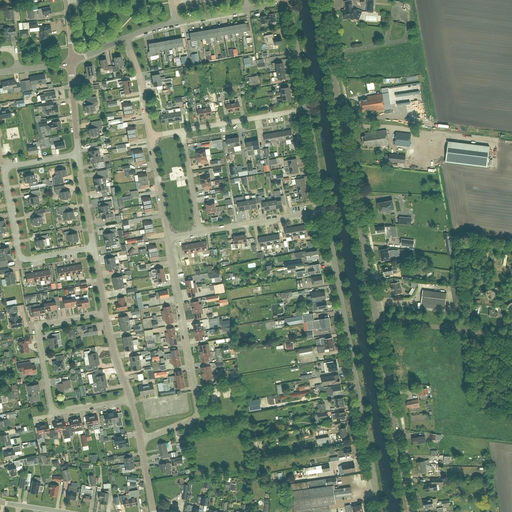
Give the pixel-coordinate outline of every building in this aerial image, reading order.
[(353,1),(346,2),(347,10),(343,11),(345,18),(348,17),(348,19),(352,18),(352,19),(354,20),(355,20),(356,17),(360,19),(363,12),(355,9),(354,9),(353,1)] [(267,23),(267,21),(269,21),(270,23),(271,25),(276,24),(275,22),(276,22),(274,13),(268,14),(269,17),(266,17),(266,16),(260,17),(262,24),(267,23)] [(250,31),(249,24),(245,25),(245,24),(239,25),(241,37),(244,37),(243,32),(246,31),(250,31)] [(51,33),(50,26),(39,28),(41,41),(48,40),(48,35),(47,36),(47,33),(51,33)] [(15,35),(15,28),(10,29),(10,28),(2,29),(3,40),(11,39),(10,35),(12,35),(15,35)] [(197,45),(195,32),(189,33),(190,41),(192,48),(197,47),(197,45)] [(273,35),(267,36),(264,36),(264,40),(267,39),(268,43),(270,42),(271,43),(274,43),(274,45),(282,44),(280,37),(273,38),(273,35)] [(148,44),(149,52),(148,52),(148,57),(156,56),(156,55),(154,43),(148,44)] [(115,66),(112,66),(113,72),(119,71),(118,66),(122,65),(121,57),(114,58),(115,66)] [(101,68),(104,68),(104,71),(109,70),(109,72),(112,72),(111,66),(108,67),(106,60),(100,61),(101,68)] [(284,71),(283,63),(276,64),(276,63),(271,64),(272,68),(276,68),(276,72),(284,71)] [(85,79),(89,78),(89,76),(94,75),(92,66),(86,67),(87,74),(84,74),(85,79)] [(279,80),(285,79),(284,71),(276,72),(277,76),(274,77),(275,82),(279,81),(279,80)] [(41,83),(42,85),(46,84),(45,79),(46,79),(45,75),(44,75),(30,77),(30,80),(25,81),(26,91),(32,90),(31,85),(35,84),(41,83)] [(250,85),(258,84),(257,76),(249,77),(250,85)] [(6,90),(14,88),(15,92),(20,91),(19,83),(15,84),(15,80),(7,81),(7,82),(2,83),(3,87),(0,87),(0,91),(0,94),(7,92),(6,90)] [(123,88),(124,91),(120,92),(120,95),(130,93),(130,92),(132,92),(131,87),(123,88)] [(290,94),(288,87),(280,89),(281,92),(276,93),(276,96),(281,95),(290,94)] [(41,101),(56,99),(55,91),(43,93),(44,95),(40,96),(41,101)] [(278,102),(291,100),(290,94),(281,95),(282,98),(277,99),(278,102)] [(360,101),(362,112),(371,110),(371,113),(385,110),(382,94),(367,97),(368,99),(360,101)] [(95,111),(94,107),(98,104),(96,96),(88,98),(89,104),(89,105),(83,106),(84,113),(87,112),(87,114),(92,113),(92,111),(95,111)] [(53,106),(52,101),(33,105),(34,110),(46,107),(47,115),(53,114),(53,113),(58,113),(57,105),(53,106)] [(228,111),(228,112),(233,111),(232,104),(229,105),(228,101),(225,101),(227,111),(228,111)] [(127,103),(122,104),(124,111),(132,109),(131,103),(127,104),(127,103)] [(0,119),(10,117),(11,116),(11,113),(9,113),(8,109),(1,111),(0,107),(0,106),(0,119)] [(199,116),(200,118),(205,117),(204,109),(200,110),(200,106),(197,106),(198,116),(199,116)] [(172,110),(173,113),(175,122),(182,121),(180,108),(172,110)] [(124,111),(125,118),(130,118),(130,116),(133,116),(132,109),(124,111)] [(173,113),(169,114),(168,110),(166,111),(166,114),(168,123),(175,122),(173,113)] [(159,115),(161,124),(168,123),(166,114),(162,115),(161,112),(159,112),(159,115)] [(56,130),(61,129),(60,121),(52,123),(52,124),(49,125),(50,131),(56,130)] [(98,130),(102,128),(100,121),(92,122),(93,128),(87,129),(89,136),(91,136),(92,137),(97,137),(96,135),(99,134),(98,130)] [(39,122),(36,123),(39,139),(45,138),(44,134),(43,135),(41,127),(40,127),(39,122)] [(131,126),(126,127),(128,135),(136,133),(135,127),(132,128),(131,126)] [(294,142),(291,130),(284,132),(286,141),(291,140),(291,143),(294,142)] [(365,133),(365,136),(362,137),(363,145),(369,144),(369,146),(374,146),(374,147),(388,145),(386,130),(365,133)] [(279,142),(284,141),(284,144),(287,144),(286,141),(284,132),(278,133),(279,142)] [(396,132),(394,146),(409,147),(411,134),(396,132)] [(128,135),(129,142),(134,141),(134,140),(137,139),(136,133),(128,135)] [(272,143),(277,142),(277,145),(280,145),(279,142),(278,133),(271,134),(272,143)] [(271,134),(264,135),(265,144),(270,143),(271,147),(273,146),(272,143),(271,134)] [(59,137),(49,139),(50,145),(55,144),(56,149),(65,147),(63,141),(60,142),(59,137)] [(241,151),(239,138),(233,139),(234,147),(235,152),(241,151)] [(229,153),(232,152),(235,152),(234,147),(233,139),(226,140),(229,153)] [(261,154),(259,141),(252,142),(254,150),(257,150),(258,154),(260,154),(261,154)] [(28,148),(29,154),(38,153),(37,147),(39,147),(39,142),(33,143),(33,147),(28,148)] [(248,156),(255,155),(254,150),(252,142),(246,143),(248,156)] [(445,161),(487,167),(489,147),(447,142),(445,161)] [(94,147),(95,150),(94,151),(89,152),(90,158),(100,156),(99,153),(103,152),(102,146),(94,147)] [(202,151),(197,152),(198,157),(206,156),(205,149),(202,149),(202,151)] [(132,155),(134,154),(135,158),(143,156),(142,150),(139,151),(139,150),(127,152),(127,156),(132,155)] [(389,154),(388,162),(404,164),(405,156),(389,154)] [(90,158),(91,163),(96,162),(97,163),(98,168),(104,167),(103,158),(101,159),(100,156),(90,158)] [(141,163),(145,162),(143,156),(135,158),(136,165),(141,164),(141,163)] [(298,166),(297,159),(287,160),(288,165),(285,166),(286,168),(289,168),(289,167),(298,166)] [(286,173),(287,175),(299,173),(298,166),(289,167),(289,168),(289,172),(286,173)] [(66,169),(63,170),(63,168),(58,169),(58,171),(55,171),(56,175),(52,178),(54,185),(62,183),(61,178),(61,177),(67,176),(66,169)] [(99,178),(94,179),(95,185),(105,183),(104,180),(108,177),(107,170),(98,171),(100,178),(99,178)] [(25,183),(30,182),(31,183),(31,186),(38,184),(37,181),(35,181),(34,175),(31,175),(31,173),(26,174),(26,176),(24,177),(25,183)] [(143,173),(138,174),(139,181),(148,180),(146,174),(143,174),(143,173)] [(206,177),(201,177),(202,183),(211,182),(210,175),(206,175),(206,177)] [(306,185),(304,178),(295,180),(296,184),(293,185),(294,187),(297,187),(306,185)] [(139,181),(140,189),(145,188),(145,187),(149,186),(148,180),(139,181)] [(101,190),(102,190),(102,193),(109,192),(108,186),(106,186),(105,183),(95,185),(96,191),(101,190)] [(69,191),(64,192),(63,191),(62,185),(54,187),(55,194),(60,195),(60,199),(63,199),(63,201),(68,200),(68,198),(70,197),(69,191)] [(297,187),(297,191),(294,192),(295,194),(298,194),(307,192),(306,185),(297,187)] [(39,203),(38,196),(40,196),(39,190),(36,191),(36,193),(33,194),(33,196),(33,197),(27,198),(29,205),(31,204),(32,206),(37,205),(36,203),(39,203)] [(282,199),(278,200),(277,191),(274,191),(275,196),(274,196),(275,201),(277,209),(283,208),(283,205),(286,205),(284,196),(281,196),(282,199)] [(296,201),(308,199),(307,192),(298,194),(299,198),(295,199),(296,201)] [(258,208),(257,204),(260,203),(259,196),(256,197),(256,199),(253,200),(252,195),(249,196),(250,201),(251,209),(258,208)] [(245,210),(251,209),(250,201),(249,196),(243,197),(244,202),(245,210)] [(263,203),(264,211),(271,210),(269,202),(266,202),(265,197),(262,198),(262,196),(259,196),(260,203),(263,203)] [(275,201),(272,201),(271,196),(268,197),(269,202),(271,210),(277,209),(275,201)] [(147,197),(142,198),(143,205),(152,204),(151,197),(147,198),(147,197)] [(239,211),(245,210),(244,202),(243,197),(234,198),(235,204),(238,204),(239,211)] [(104,202),(105,205),(104,206),(99,207),(100,213),(110,211),(109,208),(112,207),(111,205),(112,204),(112,201),(104,202)] [(211,202),(206,203),(207,209),(215,208),(214,201),(211,201),(211,202)] [(378,203),(379,212),(386,211),(386,213),(391,212),(391,210),(394,209),(392,201),(378,203)] [(149,211),(153,210),(152,204),(143,205),(144,213),(149,212),(149,211)] [(67,221),(72,220),(71,218),(74,218),(73,211),(67,212),(66,206),(58,207),(59,214),(63,216),(64,220),(66,219),(67,221)] [(107,218),(107,221),(114,219),(113,214),(110,214),(110,211),(100,213),(101,218),(106,217),(107,218)] [(31,219),(32,225),(35,225),(35,227),(40,226),(40,224),(42,223),(41,217),(44,216),(43,213),(40,213),(37,214),(37,217),(36,218),(31,219)] [(399,217),(398,224),(411,225),(412,218),(399,217)] [(148,221),(143,222),(144,229),(153,228),(152,222),(148,222),(148,221)] [(308,237),(305,225),(298,227),(300,235),(304,235),(305,238),(308,237)] [(377,233),(381,232),(381,233),(385,232),(386,238),(391,237),(389,226),(384,227),(384,226),(376,228),(376,231),(377,231),(377,233)] [(300,235),(298,227),(292,228),(293,237),(298,236),(298,239),(301,239),(300,235)] [(143,237),(145,237),(151,236),(150,235),(154,234),(153,228),(144,229),(145,233),(142,234),(143,237)] [(292,228),(285,229),(286,238),(291,237),(291,240),(294,240),(293,237),(292,228)] [(109,230),(110,233),(109,233),(104,234),(105,240),(115,238),(114,233),(116,232),(115,229),(109,230)] [(71,234),(70,231),(64,232),(64,236),(67,235),(68,242),(70,241),(71,243),(76,242),(75,240),(78,240),(77,233),(71,234)] [(281,247),(279,234),(272,236),(274,245),(278,244),(279,247),(281,247)] [(40,236),(41,239),(40,240),(35,241),(36,247),(39,247),(39,249),(44,248),(44,246),(46,246),(45,239),(48,239),(47,235),(40,236)] [(245,237),(245,235),(240,236),(241,243),(244,243),(245,247),(248,246),(246,237),(245,237)] [(267,246),(272,245),(272,248),(274,248),(274,245),(272,236),(265,237),(267,246)] [(265,237),(258,238),(260,247),(265,246),(265,249),(267,249),(268,249),(267,246),(265,237)] [(119,247),(118,244),(118,240),(115,241),(115,238),(105,240),(106,246),(111,245),(112,245),(112,248),(119,247)] [(208,250),(206,241),(200,242),(202,252),(203,252),(206,251),(207,254),(210,254),(209,250),(208,250)] [(202,252),(200,242),(194,244),(196,253),(197,253),(201,252),(201,255),(204,255),(203,252),(202,252)] [(196,253),(194,244),(189,245),(190,254),(191,254),(195,253),(195,256),(198,256),(197,253),(196,253)] [(0,254),(10,253),(9,247),(3,248),(2,245),(0,245),(0,254)] [(139,250),(139,255),(148,253),(157,252),(156,245),(152,246),(152,245),(147,246),(148,251),(146,252),(146,249),(139,250)] [(189,245),(182,246),(184,255),(189,254),(189,257),(192,257),(191,254),(190,254),(189,245)] [(393,250),(388,251),(388,249),(380,250),(382,261),(389,259),(389,258),(394,257),(393,250)] [(319,258),(318,255),(317,251),(307,253),(306,251),(295,253),(296,258),(305,257),(305,258),(308,258),(308,261),(311,261),(311,259),(319,258)] [(155,258),(158,258),(157,252),(148,253),(150,261),(155,260),(155,258)] [(0,267),(6,266),(5,261),(5,260),(11,259),(10,253),(0,254),(0,257),(0,258),(0,267)] [(114,258),(104,259),(105,265),(116,263),(115,261),(118,260),(118,257),(114,257),(114,258)] [(83,273),(81,264),(75,265),(77,275),(78,274),(82,274),(82,277),(85,277),(84,273),(83,273)] [(311,275),(321,273),(320,264),(309,266),(309,270),(297,272),(298,278),(311,275)] [(77,275),(75,265),(69,266),(71,276),(72,275),(76,275),(76,278),(79,278),(78,274),(77,275)] [(69,266),(64,267),(65,277),(66,277),(70,276),(70,279),(73,279),(72,275),(71,276),(69,266)] [(392,273),(392,271),(397,270),(396,266),(391,267),(383,268),(384,275),(392,273)] [(64,267),(57,269),(59,278),(64,277),(64,280),(67,280),(66,277),(65,277),(64,267)] [(6,285),(15,284),(15,280),(15,276),(14,276),(13,272),(9,273),(8,269),(1,270),(1,274),(4,274),(6,285)] [(51,279),(50,270),(43,271),(45,280),(46,280),(50,279),(50,283),(53,282),(52,279),(51,279)] [(45,280),(43,271),(38,272),(39,281),(40,281),(44,281),(44,284),(47,283),(46,280),(45,280)] [(41,284),(40,281),(39,281),(38,272),(32,273),(33,282),(34,282),(38,282),(38,285),(41,284)] [(26,274),(27,283),(32,283),(32,286),(35,285),(34,282),(33,282),(32,273),(26,274)] [(121,277),(112,278),(113,284),(123,282),(122,279),(125,279),(125,275),(121,276),(121,277)] [(157,276),(157,279),(153,280),(154,283),(164,281),(165,280),(164,275),(157,276)] [(323,283),(322,276),(309,278),(309,281),(310,283),(312,283),(313,284),(323,283)] [(392,291),(393,295),(401,293),(399,282),(398,282),(398,279),(391,280),(392,283),(391,284),(392,288),(391,288),(392,291)] [(196,283),(193,283),(193,280),(186,281),(187,289),(196,288),(196,283)] [(197,293),(196,288),(187,289),(189,298),(196,296),(195,293),(197,293)] [(485,294),(484,295),(485,295),(485,296),(485,297),(485,298),(486,298),(486,299),(487,299),(488,300),(489,300),(490,300),(491,300),(492,300),(492,299),(493,299),(494,298),(495,297),(495,296),(495,295),(495,294),(495,293),(495,292),(494,292),(494,291),(493,291),(493,290),(492,290),(491,289),(490,289),(489,289),(488,290),(487,290),(486,291),(485,292),(485,293),(485,294)] [(446,293),(423,290),(421,307),(444,310),(446,293)] [(167,291),(155,293),(156,299),(169,297),(167,291)] [(326,299),(324,291),(320,292),(320,291),(311,292),(313,302),(321,301),(320,300),(326,299)] [(76,301),(75,298),(71,299),(71,295),(69,296),(71,307),(76,306),(77,306),(76,301)] [(83,308),(89,307),(88,299),(84,300),(83,296),(81,297),(83,308)] [(51,311),(57,310),(56,305),(60,304),(58,297),(54,297),(55,302),(51,302),(51,299),(49,299),(51,311)] [(127,309),(125,302),(125,303),(124,298),(118,299),(119,304),(116,304),(117,311),(127,309)] [(201,304),(199,305),(198,301),(191,302),(193,311),(202,309),(201,304)] [(313,305),(314,310),(318,310),(323,310),(323,309),(327,308),(326,301),(311,304),(311,305),(313,305)] [(37,304),(35,305),(36,308),(32,309),(31,305),(27,306),(29,312),(32,312),(33,317),(39,316),(37,304)] [(39,316),(45,315),(45,312),(44,307),(40,308),(39,304),(37,304),(39,316)] [(161,311),(162,316),(171,315),(170,306),(163,307),(164,311),(161,311)] [(203,314),(202,309),(193,311),(194,319),(201,318),(201,314),(203,314)] [(18,319),(17,313),(10,314),(11,320),(9,320),(11,328),(15,327),(15,328),(16,329),(18,328),(18,327),(22,326),(21,318),(18,319)] [(320,320),(314,321),(313,314),(302,315),(302,316),(285,319),(286,326),(303,323),(307,322),(308,330),(310,330),(312,330),(312,329),(315,329),(319,328),(319,332),(325,331),(324,330),(325,330),(326,331),(329,330),(330,329),(330,327),(329,318),(320,319),(320,320)] [(163,321),(165,321),(166,324),(173,323),(171,315),(162,316),(163,321)] [(128,316),(119,317),(120,325),(134,322),(134,319),(128,320),(128,316)] [(120,325),(121,332),(130,330),(129,326),(135,325),(134,322),(120,325)] [(203,326),(201,327),(200,323),(193,324),(195,333),(204,331),(203,326)] [(97,334),(96,327),(92,328),(92,324),(80,326),(81,330),(84,330),(85,336),(97,334)] [(165,333),(166,338),(175,336),(174,328),(167,329),(167,332),(165,333)] [(152,330),(144,331),(146,341),(156,339),(156,337),(156,335),(153,335),(152,330)] [(205,336),(204,331),(195,333),(196,341),(203,340),(203,336),(205,336)] [(49,342),(50,348),(58,347),(57,340),(60,340),(59,333),(52,335),(52,338),(48,339),(49,342)] [(131,336),(122,338),(124,345),(138,342),(137,340),(132,341),(131,336)] [(167,343),(169,342),(170,346),(177,344),(175,336),(166,338),(167,343)] [(23,342),(19,342),(21,353),(28,352),(27,344),(31,343),(30,337),(23,339),(23,342)] [(124,345),(125,352),(134,350),(133,346),(138,345),(138,342),(124,345)] [(334,347),(333,343),(321,345),(321,346),(317,347),(318,354),(325,352),(325,350),(329,349),(330,352),(335,351),(334,347)] [(199,346),(201,354),(210,352),(208,344),(199,346)] [(313,347),(299,350),(300,357),(314,354),(313,347)] [(169,355),(170,359),(179,358),(178,349),(171,351),(171,354),(169,355)] [(85,357),(88,356),(88,360),(98,359),(97,352),(90,354),(90,351),(84,352),(85,357)] [(211,357),(210,352),(201,354),(202,362),(209,361),(208,358),(211,357)] [(53,362),(55,372),(64,370),(63,361),(64,360),(63,355),(55,357),(56,361),(53,362)] [(139,355),(130,357),(131,364),(146,361),(145,359),(140,360),(139,355)] [(171,364),(173,364),(173,367),(180,366),(179,358),(170,359),(171,364)] [(93,366),(100,365),(98,359),(88,360),(89,365),(86,365),(87,370),(93,369),(93,366)] [(131,364),(132,371),(141,369),(140,365),(146,364),(146,361),(131,364)] [(32,374),(36,373),(35,365),(31,366),(30,362),(18,364),(19,372),(24,371),(25,375),(29,374),(29,375),(32,375),(32,374)] [(333,362),(324,363),(325,372),(329,372),(338,371),(337,363),(333,363),(333,362)] [(211,370),(209,370),(208,366),(201,368),(202,376),(212,374),(211,370)] [(173,376),(174,381),(183,379),(181,371),(174,372),(175,376),(173,376)] [(93,379),(96,379),(96,383),(106,381),(105,375),(98,376),(98,373),(92,374),(93,379)] [(213,379),(212,374),(202,376),(204,384),(211,383),(210,380),(213,379)] [(333,384),(340,383),(339,378),(339,379),(338,375),(322,378),(323,386),(333,384)] [(67,377),(59,378),(60,382),(61,382),(61,383),(57,384),(58,392),(64,391),(64,389),(71,387),(70,380),(68,380),(67,377)] [(148,385),(147,379),(144,380),(147,394),(154,393),(152,384),(148,385)] [(174,386),(177,385),(177,389),(184,388),(183,379),(174,381),(174,386)] [(138,387),(140,395),(147,394),(144,380),(142,380),(143,386),(138,387)] [(101,389),(107,387),(106,381),(96,383),(97,384),(97,387),(95,387),(94,388),(95,393),(101,391),(101,389)] [(158,384),(159,392),(169,390),(168,384),(168,382),(164,383),(160,383),(158,384)] [(30,402),(39,400),(38,394),(37,394),(36,391),(40,391),(38,384),(27,386),(28,393),(31,392),(32,396),(29,396),(30,402)] [(329,396),(334,395),(342,394),(341,385),(332,387),(328,388),(328,387),(319,388),(320,391),(321,392),(323,392),(324,391),(328,390),(329,392),(328,392),(327,393),(327,395),(328,395),(329,395),(329,396)] [(289,397),(295,396),(307,394),(309,393),(309,390),(294,392),(288,394),(280,395),(281,399),(289,397)] [(344,406),(343,398),(335,399),(337,407),(344,406)] [(258,400),(246,402),(248,411),(260,409),(258,400)] [(408,403),(407,403),(407,407),(408,407),(408,408),(418,407),(417,400),(407,402),(408,403)] [(112,422),(115,422),(116,426),(122,425),(121,418),(117,418),(116,412),(110,413),(112,422)] [(345,414),(344,412),(336,413),(336,414),(332,414),(333,420),(337,419),(337,421),(346,420),(345,418),(346,418),(346,413),(345,414)] [(109,428),(108,423),(112,422),(110,413),(104,414),(105,420),(102,421),(103,429),(109,428)] [(9,426),(8,419),(3,421),(3,420),(0,420),(0,428),(4,427),(9,426)] [(74,431),(74,428),(76,428),(75,419),(69,420),(71,427),(68,428),(69,434),(69,436),(70,436),(72,436),(72,432),(74,431)] [(69,436),(69,434),(68,428),(65,428),(64,421),(59,422),(60,431),(63,430),(64,439),(70,438),(70,436),(69,436)] [(59,422),(53,423),(54,430),(52,431),(53,437),(56,436),(55,435),(58,435),(57,431),(60,431),(59,422)] [(49,431),(48,424),(42,425),(44,434),(47,433),(47,437),(50,436),(50,439),(53,438),(53,437),(52,431),(49,431)] [(42,425),(37,426),(38,433),(36,433),(37,440),(39,439),(39,438),(41,438),(41,434),(44,434),(42,425)] [(342,437),(348,436),(346,428),(340,429),(341,434),(335,435),(336,439),(342,438),(342,437)] [(7,436),(6,435),(0,436),(2,443),(5,442),(6,446),(11,445),(9,435),(7,436)] [(119,448),(129,446),(128,438),(122,439),(121,436),(113,437),(114,445),(118,445),(119,448)] [(425,436),(412,438),(413,444),(426,442),(425,436)] [(316,439),(318,447),(330,445),(329,437),(316,439)] [(171,456),(171,453),(168,454),(166,443),(159,444),(160,455),(163,455),(163,458),(171,457),(171,456)] [(15,458),(14,453),(21,451),(20,446),(13,447),(14,450),(4,452),(6,460),(15,458)] [(353,454),(352,448),(337,451),(338,456),(353,454)] [(120,460),(121,461),(124,461),(124,464),(133,462),(132,457),(126,458),(125,455),(117,457),(118,460),(120,459),(120,460)] [(177,459),(171,460),(173,466),(178,465),(178,464),(184,463),(183,458),(177,459)] [(17,471),(16,468),(20,466),(19,463),(19,460),(14,461),(15,465),(7,467),(9,473),(10,472),(11,477),(16,475),(15,471),(17,471)] [(124,464),(125,467),(122,468),(123,473),(128,472),(128,469),(134,468),(133,462),(124,464)] [(166,464),(160,465),(161,472),(166,471),(167,475),(172,474),(170,463),(166,464)] [(426,471),(432,470),(432,466),(430,466),(430,463),(428,464),(425,464),(425,465),(422,465),(422,466),(418,467),(419,473),(426,471)] [(331,471),(330,464),(303,468),(304,475),(306,474),(306,475),(317,473),(331,471)] [(354,464),(351,464),(350,464),(343,465),(344,473),(356,471),(354,464)] [(64,481),(71,480),(68,469),(61,470),(64,481)] [(308,482),(291,484),(295,511),(328,511),(331,511),(330,504),(336,503),(335,499),(352,497),(351,487),(334,490),(333,486),(327,487),(327,486),(337,484),(336,478),(308,482)] [(425,484),(426,492),(433,491),(433,492),(437,491),(436,483),(438,483),(438,484),(442,484),(442,479),(432,479),(432,483),(430,484),(429,483),(425,484)] [(32,481),(30,493),(38,494),(38,491),(43,492),(43,486),(40,486),(41,482),(32,481)] [(51,489),(50,496),(57,497),(59,486),(51,485),(50,485),(50,489),(51,489)] [(75,499),(77,487),(69,486),(67,498),(75,499)] [(81,492),(80,497),(83,498),(83,501),(90,502),(92,490),(85,489),(82,489),(81,492)] [(138,490),(131,491),(128,491),(131,506),(137,505),(136,498),(139,497),(138,490)] [(100,499),(99,503),(107,504),(108,493),(108,491),(104,491),(104,493),(100,492),(99,499),(100,499)] [(123,501),(124,507),(131,506),(128,491),(125,492),(126,495),(119,496),(120,502),(123,501)] [(206,506),(207,498),(198,496),(197,504),(206,506)] [(425,508),(433,506),(433,503),(437,502),(436,498),(432,499),(424,501),(425,508)] [(173,507),(172,507),(170,511),(178,511),(179,508),(178,507),(178,504),(173,503),(173,507)]
